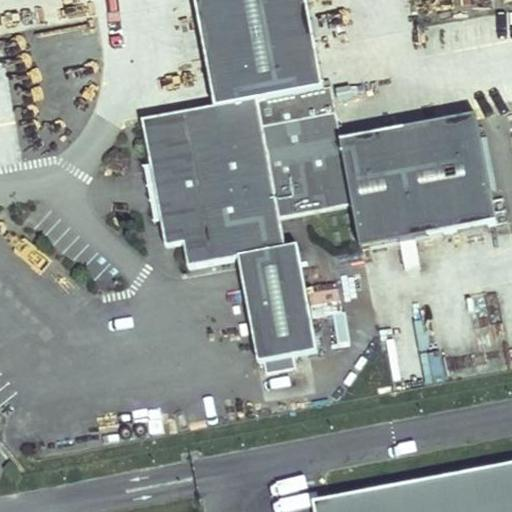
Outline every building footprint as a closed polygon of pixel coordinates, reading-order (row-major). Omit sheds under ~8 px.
[(357,197),(366,242),(501,215),(479,108),(345,135),(334,80),(326,82),(309,0),(198,0),(219,101),(146,116),(158,181),(161,196),(166,218),(188,237),(193,263),(244,253),(265,356),(269,355),(271,368),(301,362),(299,349),(322,345),(302,240),(289,243),(289,242),(278,244),(272,214),(283,212),(357,197)] [(155,197),(161,196),(158,181),(152,182),(155,197)] [(278,244),(289,242),(283,212),(272,214),(278,244)] [(170,241),(188,237),(166,218),(170,241)] [(400,245),(406,272),(421,269),(415,242),(400,245)] [(511,511),(511,475),(330,510),(329,511),(511,511)]
